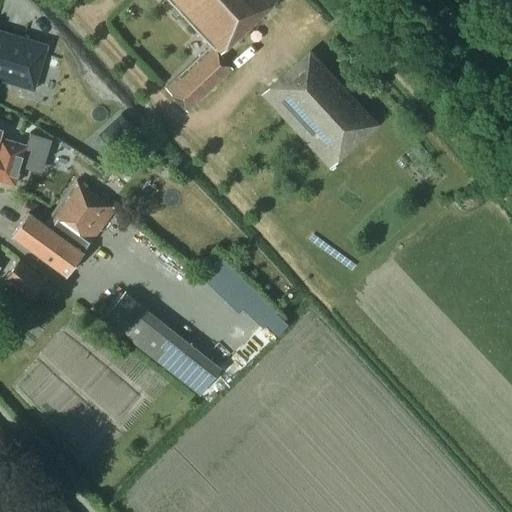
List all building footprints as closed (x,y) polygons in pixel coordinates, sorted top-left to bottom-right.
[(279,0),(166,0),(212,49),(167,92),(187,113),(233,69),(221,56),(279,0)] [(0,31),(0,82),(32,92),(47,46),(0,31)] [(310,50),(260,96),(328,170),(377,124),(310,50)] [(115,147),(140,127),(126,110),(101,130),(115,147)] [(0,179),(15,184),(21,164),(40,169),(49,139),(52,140),(52,139),(30,132),(27,145),(0,136),(0,135),(2,129),(0,128),(0,179)] [(29,211),(12,233),(65,272),(88,240),(91,242),(116,209),(75,179),(44,221),(29,211)] [(20,260),(6,277),(31,297),(44,280),(20,260)] [(108,321),(207,390),(221,371),(201,357),(208,347),(128,291),(108,321)] [(38,511),(30,502),(18,511),(38,511)]
